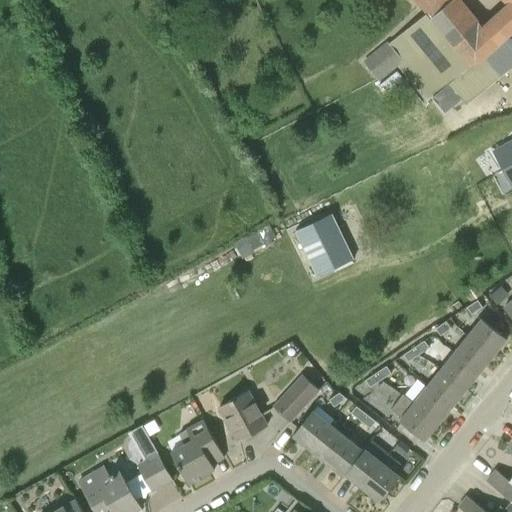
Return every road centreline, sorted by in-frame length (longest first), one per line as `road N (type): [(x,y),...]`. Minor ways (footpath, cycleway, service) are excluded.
road 1 (residential): [(172,511),(241,467),(268,463),(298,473),(350,511)]
road 2 (residential): [(408,511),(511,379)]
